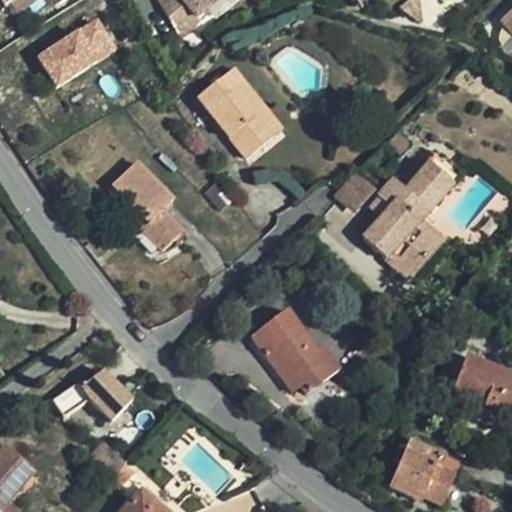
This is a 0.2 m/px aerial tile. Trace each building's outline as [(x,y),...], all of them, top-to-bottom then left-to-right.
[(187,0),(199,15),(209,6),(212,0),(187,0)] [(35,54),(56,88),(118,50),(97,16),(35,54)] [(241,98),(249,91),(232,71),(197,98),(246,158),(274,137),(241,98)] [(282,131),(249,91),(241,98),(274,137),(282,131)] [(419,224),(461,174),(438,153),(405,192),(392,182),(376,199),(389,210),(362,241),(407,281),(440,243),(419,224)] [(146,225),(141,232),(162,254),(180,236),(159,214),(171,202),(155,185),(135,165),(111,188),(138,217),(146,225)] [(354,170),(333,195),(355,214),(376,189),(354,170)] [(133,223),(141,232),(146,225),(138,217),(133,223)] [(290,377),(299,388),(305,396),(339,372),(323,352),(318,355),(286,314),(251,339),(282,382),(290,377)] [(511,407),(511,377),(464,359),(450,393),(507,416),(511,407)] [(62,415),(92,399),(104,420),(132,405),(111,365),(52,397),(62,415)] [(291,393),(299,388),(290,377),(282,382),(291,393)] [(440,470),(445,459),(408,443),(388,489),(412,500),(415,495),(424,499),(442,506),(454,477),(440,470)] [(122,464),(101,444),(88,459),(109,478),(122,464)] [(1,445),(0,446),(0,509),(8,500),(32,469),(1,445)] [(459,465),(445,459),(440,470),(454,477),(459,465)] [(159,511),(139,492),(120,511),(159,511)] [(415,495),(412,500),(421,505),(424,499),(415,495)] [(14,511),(18,507),(8,500),(0,509),(0,511),(14,511)]
